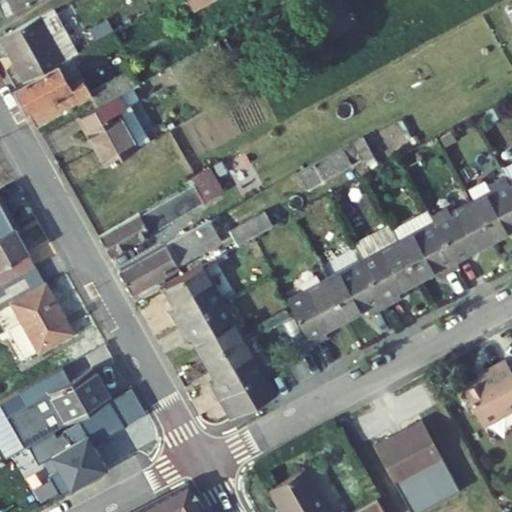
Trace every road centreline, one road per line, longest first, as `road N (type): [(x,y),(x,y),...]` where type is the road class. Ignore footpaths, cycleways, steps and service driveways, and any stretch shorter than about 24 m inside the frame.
road 1 (residential): [(200,463),(0,103)]
road 2 (residential): [(200,463),(511,300)]
